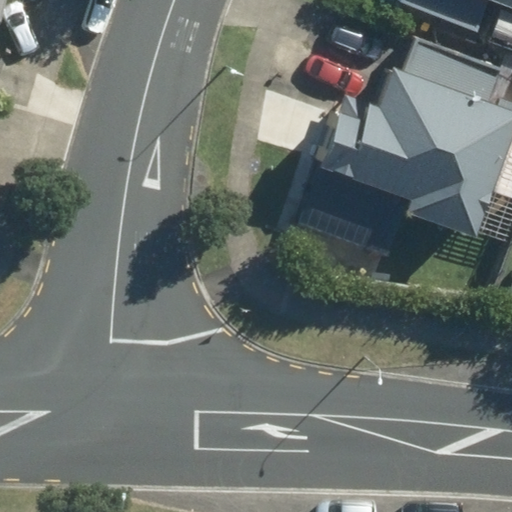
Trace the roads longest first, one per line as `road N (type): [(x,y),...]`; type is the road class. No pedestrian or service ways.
road 1 (tertiary): [(109,424),(132,162),(176,0)]
road 2 (residential): [(109,424),(511,447)]
